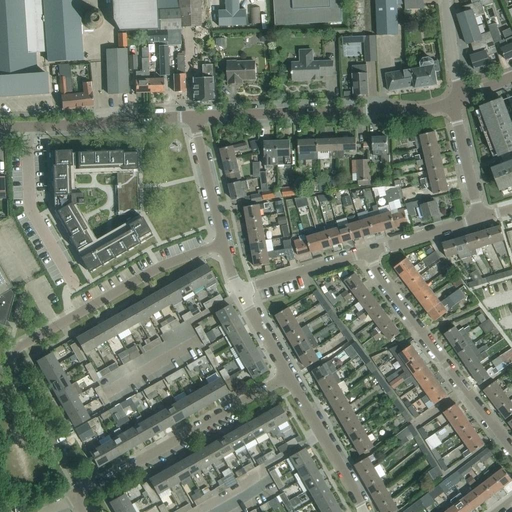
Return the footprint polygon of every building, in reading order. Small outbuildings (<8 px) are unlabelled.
[(36,74),(31,0),(0,0),(0,94),(1,95),(12,94),(12,95),(13,95),(13,94),(24,93),(24,94),(24,93),(35,92),(35,93),(36,93),(36,92),(47,92),(46,74),(36,74)] [(79,25),(77,0),(44,0),(48,62),(82,60),(79,25)] [(110,0),(112,20),(118,32),(157,30),(155,0),(110,0)] [(179,9),(178,0),(155,0),(157,30),(166,30),(180,29),(180,27),(179,9)] [(178,0),(179,9),(180,27),(201,26),(199,0),(178,0)] [(225,0),(226,11),(218,11),(218,26),(247,25),(247,10),(240,11),(239,0),(225,0)] [(273,0),(275,25),(342,22),(340,0),(273,0)] [(375,0),(377,36),(398,35),(397,5),(403,5),(402,0),(375,0)] [(457,15),(462,30),(477,25),(475,18),(485,15),(480,1),(461,7),(462,8),(464,7),(465,12),(459,14),(457,15)] [(260,7),(249,8),(250,24),(260,23),(260,7)] [(95,8),(94,8),(92,8),(91,8),(89,9),(88,9),(86,10),(85,11),(84,12),(83,13),(82,15),(82,16),(81,17),(81,19),(81,20),(82,22),(82,23),(83,25),(84,26),(85,27),(86,28),(87,29),(89,30),(90,30),(92,30),(93,30),(95,30),(96,29),(98,29),(99,28),(100,27),(101,26),(102,24),(103,23),(103,22),(103,20),(103,18),(103,17),(103,15),(102,14),(101,13),(100,11),(99,10),(98,10),(97,9),(95,8)] [(491,25),(488,26),(490,31),(494,42),(494,43),(501,41),(496,23),(491,25)] [(480,34),(477,25),(462,30),(466,42),(467,44),(469,44),(470,43),(472,49),(494,42),(490,31),(480,34)] [(511,33),(510,28),(502,32),(505,40),(508,45),(501,49),(506,61),(511,57),(511,33)] [(167,45),(180,45),(180,29),(166,30),(157,30),(146,31),(147,43),(158,42),(160,76),(168,76),(167,45)] [(261,33),(259,35),(259,39),(262,41),(265,41),(268,38),(268,35),(265,32),(261,33)] [(126,47),(125,34),(118,34),(118,47),(126,47)] [(375,36),(364,36),(365,49),(375,49),(375,36)] [(494,43),(494,42),(472,49),(474,55),(473,55),(470,56),(471,58),(474,69),(475,71),(477,70),(478,70),(490,66),(487,56),(497,53),(494,43)] [(108,94),(128,93),(126,49),(106,50),(108,94)] [(332,61),(314,62),(313,49),(299,50),(300,62),(292,62),(292,71),(291,71),(291,74),(292,74),(292,78),(311,77),(311,79),(320,79),(319,75),(333,75),(332,61)] [(177,74),(173,74),(173,92),(178,92),(179,92),(180,93),(182,93),(183,92),(184,91),(185,91),(184,55),(176,55),(177,74)] [(128,56),(128,69),(136,69),(135,56),(128,56)] [(149,93),(148,62),(147,58),(141,59),(141,71),(135,71),(135,93),(149,93)] [(418,68),(411,69),(414,87),(414,89),(437,85),(435,72),(440,71),(438,61),(433,62),(433,61),(429,58),(423,59),(420,63),(417,64),(418,68)] [(236,61),(227,61),(228,80),(229,84),(237,83),(237,80),(255,79),(255,62),(236,62),(236,61)] [(153,62),(148,62),(149,93),(163,92),(163,79),(154,79),(154,68),(153,68),(153,62)] [(62,110),(93,106),(90,82),(86,83),(86,80),(82,81),(83,93),(72,94),(70,76),(64,77),(63,65),(57,65),(62,110)] [(213,102),(212,78),(212,65),(201,65),(202,78),(192,78),(193,102),(213,102)] [(352,74),(354,96),(368,95),(366,65),(359,65),(359,73),(352,74)] [(414,87),(411,69),(385,74),(388,91),(414,87)] [(511,120),(511,121),(505,106),(503,100),(478,109),(481,115),(478,117),(490,151),(494,150),(496,156),(511,149),(511,160),(499,165),(493,168),(502,192),(508,190),(509,193),(511,191),(511,120)] [(420,135),(423,147),(437,144),(435,132),(420,135)] [(369,150),(369,160),(370,164),(380,164),(379,160),(376,160),(375,150),(381,150),(382,167),(388,166),(388,163),(389,163),(389,155),(387,155),(386,137),(372,137),(373,150),(369,150)] [(356,138),(336,139),(337,151),(337,159),(344,159),(344,151),(356,150),(356,138)] [(336,139),(317,140),(318,157),(325,156),(325,151),(337,151),(336,139)] [(317,140),(298,140),(299,161),(318,160),(318,157),(317,140)] [(278,165),(277,141),(264,142),(265,169),(271,169),(271,165),(278,165)] [(290,141),(277,141),(278,165),(285,165),(285,168),(290,167),(290,165),(293,165),(292,149),(290,149),(290,141)] [(220,149),(223,162),(236,159),(234,151),(253,147),(252,142),(220,149)] [(440,156),(437,144),(423,147),(425,159),(440,156)] [(71,150),(51,151),(51,153),(53,153),(53,156),(53,159),(52,159),(52,167),(54,167),(54,171),(54,173),(52,173),(53,182),(54,181),(54,186),(54,187),(53,187),(53,196),(55,196),(55,209),(55,210),(54,210),(54,211),(55,214),(57,213),(60,218),(58,219),(62,226),(64,225),(67,230),(65,231),(69,239),(71,238),(74,243),(72,244),(77,251),(93,241),(73,206),(75,204),(78,204),(81,204),(83,204),(83,194),(82,193),(75,194),(72,194),(71,154),(71,153),(71,150)] [(85,152),(77,153),(78,172),(79,172),(121,170),(132,170),(136,170),(137,170),(136,150),(134,150),(129,151),(120,151),(114,151),(106,151),(106,153),(100,153),(100,152),(91,152),(91,154),(85,154),(85,152)] [(443,167),(440,156),(425,159),(420,160),(416,161),(417,166),(426,164),(428,171),(443,167)] [(241,179),(236,159),(223,162),(228,182),(241,179)] [(370,185),(370,164),(369,160),(356,160),(358,186),(370,185)] [(446,179),(443,167),(428,171),(429,177),(420,179),(421,184),(426,183),(431,182),(446,179)] [(266,172),(260,173),(260,177),(262,200),(280,197),(279,189),(268,191),(266,172)] [(137,173),(116,173),(118,216),(140,215),(138,212),(137,173)] [(339,177),(328,177),(329,188),(339,188),(339,177)] [(448,191),(446,179),(431,182),(433,194),(448,191)] [(232,200),(246,196),(245,191),(250,189),(247,180),(228,185),(232,200)] [(319,184),(319,180),(312,180),(312,184),(308,184),(308,190),(319,190),(319,184)] [(278,182),(279,189),(280,197),(296,195),(295,187),(282,189),(280,181),(278,182)] [(406,203),(412,201),(410,193),(404,195),(406,203)] [(251,196),(252,202),(262,201),(262,200),(261,194),(251,196)] [(326,194),(318,196),(320,204),(328,202),(326,194)] [(349,196),(342,198),(341,198),(344,208),(352,206),(349,196)] [(318,197),(311,199),(313,207),(320,205),(318,197)] [(437,207),(438,207),(437,202),(436,203),(435,201),(434,201),(433,197),(421,201),(420,200),(413,202),(412,202),(405,204),(409,217),(416,215),(414,208),(421,206),(424,219),(439,214),(437,207)] [(244,207),(246,219),(261,217),(259,204),(244,207)] [(398,213),(392,215),(395,227),(408,223),(403,209),(398,211),(398,213)] [(395,227),(392,215),(391,212),(380,215),(384,230),(395,227)] [(384,230),(380,215),(369,218),(374,233),(384,230)] [(78,253),(78,254),(85,266),(88,271),(88,273),(90,272),(95,269),(102,265),(101,263),(106,260),(107,262),(115,257),(114,256),(119,253),(120,254),(127,250),(126,249),(131,246),(132,247),(140,243),(139,242),(144,239),(145,240),(152,236),(141,217),(140,218),(127,225),(125,227),(122,228),(78,253)] [(263,228),(261,217),(246,219),(248,231),(263,228)] [(287,224),(286,217),(278,218),(279,225),(287,224)] [(374,233),(369,218),(359,222),(363,237),(374,233)] [(363,237),(359,222),(348,225),(353,240),(363,237)] [(353,240),(348,225),(338,228),(342,243),(353,240)] [(500,226),(488,229),(492,243),(504,240),(500,226)] [(265,240),(263,228),(248,231),(250,243),(265,240)] [(342,243),(338,228),(327,231),(332,246),(342,243)] [(492,243),(488,229),(477,233),(481,247),(492,243)] [(332,246),(327,231),(317,234),(321,249),(332,246)] [(481,247),(477,233),(465,236),(470,253),(472,256),(477,255),(475,249),(481,247)] [(321,249),(317,234),(306,237),(311,252),(321,249)] [(470,253),(465,236),(454,240),(458,254),(459,256),(461,259),(472,256),(470,253)] [(311,252),(306,237),(307,240),(300,242),(299,240),(294,242),(298,256),(311,252)] [(267,252),(265,240),(250,243),(252,255),(267,252)] [(283,241),(285,249),(292,248),(291,240),(283,241)] [(458,254),(454,240),(442,243),(446,257),(458,254)] [(285,250),(288,261),(295,259),(292,248),(285,250)] [(267,252),(252,255),(254,267),(269,264),(269,259),(278,257),(277,250),(267,252)] [(423,261),(428,268),(441,258),(436,252),(423,261)] [(413,267),(407,258),(394,267),(401,277),(413,267)] [(216,283),(212,276),(206,265),(203,266),(195,271),(203,285),(205,289),(216,283)] [(0,324),(3,326),(6,327),(10,328),(10,327),(4,325),(5,321),(7,321),(14,295),(13,295),(10,290),(13,288),(0,266),(0,324)] [(408,285),(420,276),(413,267),(401,277),(408,285)] [(471,274),(475,281),(477,286),(487,283),(485,278),(482,279),(477,270),(471,274)] [(203,285),(195,271),(184,277),(192,291),(203,285)] [(497,280),(495,275),(493,271),(489,273),(491,276),(485,278),(487,283),(497,280)] [(345,281),(352,291),(362,284),(355,273),(345,281)] [(414,294),(427,285),(420,276),(408,285),(414,294)] [(192,291),(184,277),(173,283),(181,297),(192,291)] [(457,277),(451,283),(453,286),(456,287),(461,283),(457,277)] [(181,297),(173,283),(162,290),(170,303),(181,297)] [(370,293),(362,284),(352,291),(360,301),(370,293)] [(421,303),(434,294),(427,285),(414,294),(421,303)] [(459,289),(440,303),(428,312),(434,321),(447,312),(444,308),(448,304),(450,308),(465,297),(459,289)] [(170,303),(162,290),(152,296),(160,309),(170,303)] [(311,301),(315,307),(324,300),(323,298),(317,290),(313,293),(316,297),(311,301)] [(333,306),(344,298),(349,294),(346,291),(341,294),(336,298),(331,290),(324,295),(333,306)] [(377,303),(370,293),(360,301),(367,311),(377,303)] [(428,312),(440,303),(434,294),(421,303),(428,312)] [(219,295),(211,299),(214,305),(222,300),(219,295)] [(160,309),(152,296),(141,302),(149,315),(160,309)] [(214,305),(211,299),(202,304),(205,310),(214,305)] [(331,309),(324,300),(315,307),(295,318),(297,322),(317,310),(318,312),(324,308),(327,312),(331,309)] [(149,315),(141,302),(130,308),(141,326),(149,321),(147,317),(149,315)] [(385,313),(377,303),(367,311),(374,321),(385,313)] [(230,307),(229,305),(215,313),(216,315),(216,314),(222,324),(235,316),(230,307)] [(197,307),(189,312),(192,317),(201,312),(197,307)] [(282,325),(295,318),(289,307),(275,315),(278,320),(278,319),(282,325)] [(141,326),(130,308),(119,314),(130,332),(141,326)] [(327,312),(334,322),(338,319),(331,309),(327,312)] [(192,317),(189,312),(181,317),(184,322),(192,317)] [(382,331),(392,323),(385,313),(374,321),(382,331)] [(130,332),(119,314),(109,320),(119,339),(130,332)] [(241,327),(235,316),(222,324),(228,335),(241,327)] [(172,317),(166,321),(167,324),(171,329),(179,325),(176,319),(174,320),(172,317)] [(288,336),(301,328),(295,318),(282,325),(281,326),(284,330),(288,336)] [(345,329),(338,319),(334,322),(341,332),(345,329)] [(119,339),(109,320),(98,326),(106,340),(114,335),(117,340),(119,339)] [(171,329),(167,324),(166,321),(160,324),(162,327),(159,329),(162,334),(171,329)] [(491,322),(482,328),(487,335),(491,332),(496,329),(491,322)] [(400,333),(392,323),(382,331),(389,341),(400,333)] [(106,340),(98,326),(87,333),(95,346),(106,340)] [(194,329),(199,337),(204,334),(200,326),(194,329)] [(247,338),(241,327),(228,335),(234,346),(247,338)] [(450,342),(451,344),(466,334),(466,335),(471,331),(468,327),(464,330),(463,329),(458,332),(455,327),(444,334),(448,340),(449,340),(450,342)] [(294,346),(307,339),(301,328),(288,336),(287,336),(290,341),(290,340),(294,346)] [(500,333),(497,328),(496,329),(491,332),(494,336),(500,333)] [(352,338),(345,329),(341,332),(348,341),(352,338)] [(95,346),(87,333),(78,338),(76,339),(84,353),(86,352),(85,352),(95,346)] [(209,342),(204,334),(199,337),(204,346),(209,342)] [(473,344),(466,335),(466,334),(451,344),(453,346),(454,348),(458,354),(473,344)] [(313,349),(319,345),(313,335),(307,339),(294,346),(293,346),(296,351),(300,357),(313,349)] [(158,338),(150,343),(153,348),(161,343),(158,338)] [(247,338),(234,346),(240,356),(254,349),(247,338)] [(472,374),(487,364),(483,359),(488,355),(489,357),(495,352),(498,356),(511,348),(504,338),(488,350),(488,349),(465,364),(467,366),(466,366),(467,367),(467,366),(468,368),(468,369),(472,374)] [(153,348),(150,343),(148,339),(144,341),(146,345),(142,347),(145,353),(153,348)] [(351,344),(358,354),(362,351),(355,341),(351,344)] [(413,346),(412,347),(408,341),(395,347),(399,354),(406,364),(419,355),(414,349),(414,348),(414,349),(413,347),(413,346)] [(70,346),(74,354),(80,351),(75,343),(70,346)] [(364,347),(368,355),(380,350),(376,343),(368,348),(366,345),(364,347)] [(465,364),(488,349),(485,345),(477,350),(473,344),(458,354),(462,360),(462,361),(463,360),(464,362),(463,362),(464,363),(465,364)] [(134,346),(126,351),(128,355),(131,360),(140,356),(137,350),(134,346)] [(511,361),(511,349),(511,348),(498,356),(499,356),(492,361),(496,367),(493,369),(492,367),(486,372),(483,367),(487,365),(487,364),(472,374),(476,380),(476,381),(477,381),(478,382),(478,383),(479,385),(506,366),(505,366),(511,361)] [(204,352),(209,360),(214,357),(209,349),(204,352)] [(260,359),(254,349),(240,356),(246,367),(260,359)] [(319,360),(313,349),(300,357),(299,357),(302,361),(306,367),(305,367),(306,368),(319,360)] [(84,360),(80,351),(74,354),(79,363),(84,360)] [(131,360),(128,355),(126,351),(118,356),(123,365),(131,360)] [(369,361),(362,351),(358,354),(365,364),(369,361)] [(52,356),(51,353),(37,361),(38,364),(43,372),(57,364),(52,356)] [(419,355),(406,364),(401,368),(405,373),(401,376),(394,381),(390,375),(386,378),(393,389),(404,381),(409,377),(413,374),(426,365),(425,364),(425,363),(424,364),(423,362),(423,361),(423,362),(419,355)] [(110,373),(120,367),(115,357),(104,363),(107,367),(110,373)] [(203,357),(195,361),(199,370),(200,369),(198,367),(206,362),(203,357)] [(219,366),(214,357),(209,360),(213,369),(219,366)] [(266,370),(265,368),(260,359),(246,367),(251,376),(252,378),(266,370)] [(199,370),(195,361),(186,366),(189,372),(194,369),(195,372),(199,370)] [(376,371),(369,361),(365,364),(372,374),(376,371)] [(84,366),(89,375),(94,372),(90,363),(84,366)] [(332,374),(326,363),(312,371),(315,375),(318,381),(332,374)] [(63,375),(57,364),(43,372),(49,383),(63,375)] [(427,367),(426,365),(413,374),(420,384),(433,375),(428,369),(428,368),(428,369),(427,367),(427,366),(427,367)] [(110,373),(107,367),(98,372),(101,377),(110,373)] [(181,369),(173,374),(176,379),(185,374),(181,369)] [(219,372),(224,380),(229,377),(224,369),(219,372)] [(383,380),(376,371),(372,374),(379,383),(383,380)] [(99,380),(94,372),(89,375),(94,383),(99,380)] [(176,379),(173,374),(165,378),(168,384),(176,379)] [(234,374),(229,377),(224,380),(228,389),(234,386),(231,382),(237,378),(234,374)] [(324,391),(338,384),(332,374),(318,381),(321,386),(324,391)] [(56,394),(69,386),(63,375),(49,383),(56,394)] [(437,382),(433,375),(420,384),(427,394),(440,385),(439,384),(439,383),(439,384),(437,382),(438,382),(437,381),(437,382)] [(404,381),(408,386),(412,383),(409,377),(404,381)] [(219,379),(217,380),(217,381),(208,385),(216,399),(226,393),(227,393),(219,379)] [(390,390),(383,380),(379,383),(386,393),(390,390)] [(160,381),(152,386),(155,391),(157,396),(158,396),(155,391),(163,386),(160,381)] [(483,390),(491,400),(502,391),(495,381),(483,390)] [(75,382),(69,386),(56,394),(62,404),(75,397),(82,393),(75,382)] [(344,395),(338,384),(324,391),(324,392),(327,396),(331,402),(344,395)] [(216,399),(208,385),(198,391),(205,405),(216,399)] [(441,386),(440,385),(427,394),(434,404),(447,395),(442,389),(443,389),(442,388),(442,389),(441,387),(441,386)] [(94,389),(99,398),(104,395),(99,386),(94,389)] [(157,396),(155,391),(152,386),(143,391),(149,401),(157,396)] [(398,400),(390,390),(386,393),(389,397),(386,400),(390,405),(393,402),(394,403),(398,400)] [(205,405),(198,391),(187,398),(195,411),(205,405)] [(498,409),(510,400),(511,398),(511,397),(511,395),(508,398),(502,391),(491,400),(498,409)] [(414,396),(418,401),(423,397),(419,392),(414,396)] [(138,393),(130,398),(137,410),(135,407),(139,404),(138,401),(142,399),(138,393)] [(109,403),(104,395),(99,398),(103,406),(109,403)] [(350,405),(344,395),(331,402),(330,402),(333,407),(333,406),(337,412),(350,405)] [(68,415),(82,407),(75,397),(62,404),(68,415)] [(427,402),(423,397),(418,401),(422,406),(427,402)] [(137,410),(130,398),(119,404),(126,416),(137,410)] [(195,411),(187,398),(176,404),(184,417),(195,411)] [(511,398),(510,400),(498,409),(506,419),(511,414),(511,398)] [(405,409),(398,400),(394,403),(401,412),(405,409)] [(119,404),(108,410),(112,416),(122,410),(119,404)] [(176,404),(165,410),(173,423),(184,417),(176,404)] [(443,412),(451,423),(463,414),(456,404),(443,412)] [(342,423),(356,415),(350,405),(337,412),(336,412),(339,417),(342,423)] [(287,420),(279,406),(276,407),(276,408),(268,412),(276,426),(284,421),(287,420)] [(88,418),(87,416),(86,416),(82,407),(68,415),(73,424),(74,426),(88,418)] [(412,419),(405,409),(401,412),(408,422),(412,419)] [(112,416),(108,410),(100,415),(103,421),(112,416)] [(173,423),(165,410),(155,416),(162,430),(173,423)] [(276,426),(268,412),(257,418),(265,432),(266,434),(270,432),(272,437),(275,435),(277,439),(282,436),(276,426)] [(457,433),(470,424),(463,414),(451,423),(455,429),(457,433)] [(348,433),(362,426),(356,415),(342,423),(345,427),(348,433)] [(141,442),(151,436),(144,422),(140,416),(136,419),(139,425),(133,428),(141,442)] [(151,436),(162,430),(155,416),(144,422),(151,436)] [(95,418),(87,422),(90,428),(98,423),(95,418)] [(265,432),(257,418),(246,425),(254,438),(265,432),(266,434),(265,432)] [(90,428),(87,422),(76,429),(79,433),(77,434),(80,439),(81,440),(93,433),(90,428)] [(413,437),(418,434),(411,424),(407,427),(395,435),(403,446),(414,437),(413,437)] [(464,443),(477,434),(470,424),(457,433),(464,443)] [(254,438),(246,425),(235,431),(243,444),(254,438)] [(354,443),(367,436),(362,426),(348,433),(351,438),(354,443)] [(418,429),(425,440),(429,438),(422,427),(418,429)] [(130,448),(141,442),(133,428),(122,434),(130,448)] [(243,444),(235,431),(225,437),(232,451),(243,444)] [(119,454),(130,448),(122,434),(111,441),(119,454)] [(424,444),(418,434),(413,437),(414,437),(420,447),(424,444)] [(484,444),(477,434),(464,443),(469,449),(462,453),(465,458),(471,453),(484,444)] [(367,436),(354,443),(354,444),(357,448),(360,454),(360,455),(374,447),(367,436)] [(232,451),(225,437),(214,443),(222,457),(232,451)] [(294,438),(285,443),(288,449),(297,444),(294,438)] [(435,448),(429,438),(425,440),(432,451),(435,448)] [(108,460),(119,454),(111,441),(101,447),(108,460)] [(222,457),(214,443),(203,449),(211,463),(222,457)] [(288,449),(285,443),(277,448),(280,453),(288,449)] [(430,455),(424,444),(420,447),(426,457),(430,455)] [(100,465),(108,460),(101,447),(92,452),(92,451),(90,453),(98,467),(100,465)] [(441,459),(435,448),(432,451),(438,461),(441,459)] [(487,448),(478,456),(480,459),(490,452),(487,448)] [(211,463),(203,449),(192,455),(200,469),(211,463)] [(305,452),(304,449),(290,457),(290,459),(291,459),(296,468),(310,460),(305,452)] [(272,451),(264,456),(267,461),(275,456),(272,451)] [(361,475),(379,465),(373,454),(368,457),(355,465),(357,469),(358,469),(361,475)] [(200,469),(192,455),(182,462),(189,475),(200,469)] [(267,461),(264,456),(255,460),(259,466),(267,461)] [(470,466),(480,459),(478,456),(468,463),(470,466)] [(448,469),(441,459),(438,461),(444,472),(448,469)] [(316,471),(310,460),(296,468),(302,479),(316,471)] [(189,475),(182,462),(171,468),(179,481),(189,475)] [(251,463),(242,468),(246,473),(254,468),(251,463)] [(470,466),(468,463),(458,470),(464,479),(474,471),(470,466)] [(367,485),(380,478),(384,475),(379,465),(361,475),(363,480),(364,479),(367,485)] [(433,469),(429,471),(433,479),(442,474),(437,465),(435,466),(432,468),(433,469)] [(179,481),(171,468),(160,474),(168,487),(179,481)] [(246,473),(242,468),(234,473),(237,478),(246,473)] [(511,480),(502,468),(493,475),(502,488),(511,480)] [(269,473),(273,481),(279,478),(274,470),(269,473)] [(464,479),(458,470),(448,478),(455,486),(464,479)] [(322,482),(316,471),(302,479),(308,490),(322,482)] [(220,479),(223,484),(226,489),(237,483),(231,473),(220,479)] [(168,487),(160,474),(150,480),(149,480),(157,494),(159,493),(158,493),(168,487)] [(502,488),(493,475),(483,483),(492,495),(502,488)] [(471,476),(466,480),(471,486),(476,482),(471,476)] [(284,486),(279,478),(273,481),(278,489),(284,486)] [(386,489),(380,478),(367,485),(366,486),(369,490),(370,490),(373,496),(386,489)] [(141,485),(147,496),(153,493),(147,482),(141,485)] [(328,493),(322,482),(308,490),(315,500),(328,493)] [(492,495),(483,483),(473,490),(483,503),(492,495)] [(226,489),(223,484),(215,489),(218,494),(226,489)] [(444,492),(445,493),(439,485),(429,492),(434,499),(444,492)] [(207,487),(199,492),(205,502),(213,497),(207,487)] [(379,506),(392,499),(386,489),(373,496),(372,496),(375,501),(376,500),(379,506)] [(483,503),(473,490),(464,498),(473,510),(483,503)] [(205,502),(199,492),(191,496),(196,507),(205,502)] [(434,500),(434,499),(429,492),(419,500),(426,508),(435,501),(434,500)] [(158,501),(153,493),(147,496),(152,504),(158,501)] [(278,496),(283,504),(288,501),(284,493),(278,496)] [(334,503),(328,493),(315,500),(321,511),(334,503)] [(125,497),(124,494),(110,502),(111,505),(112,505),(115,511),(118,511),(130,506),(125,497)] [(276,498),(267,502),(270,508),(271,507),(273,511),(278,508),(277,504),(279,503),(276,498)] [(459,511),(470,511),(473,510),(464,498),(454,505),(459,511)] [(393,511),(398,510),(392,499),(379,506),(378,507),(381,511),(382,511),(393,511)] [(426,508),(419,500),(410,507),(412,511),(422,503),(426,508)] [(288,511),(293,509),(288,501),(283,504),(287,511),(288,511)] [(262,511),(270,508),(267,502),(259,507),(261,511),(262,511)] [(339,511),(334,503),(321,511),(339,511)]
